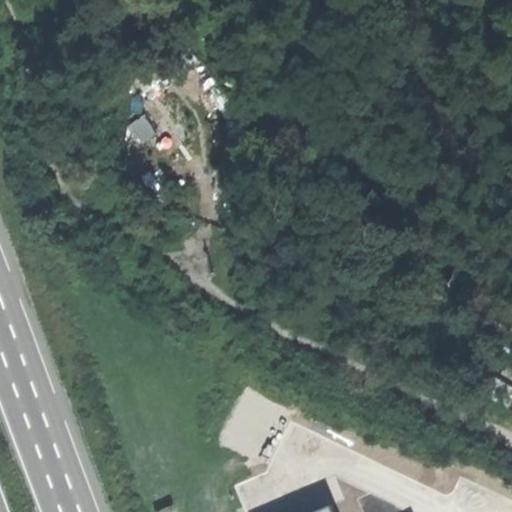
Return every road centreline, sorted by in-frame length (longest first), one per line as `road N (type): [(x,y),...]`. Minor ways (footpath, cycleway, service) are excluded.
road 1 (track): [(511,446),(235,309),(52,171)]
road 2 (trunk): [(60,511),(0,350)]
